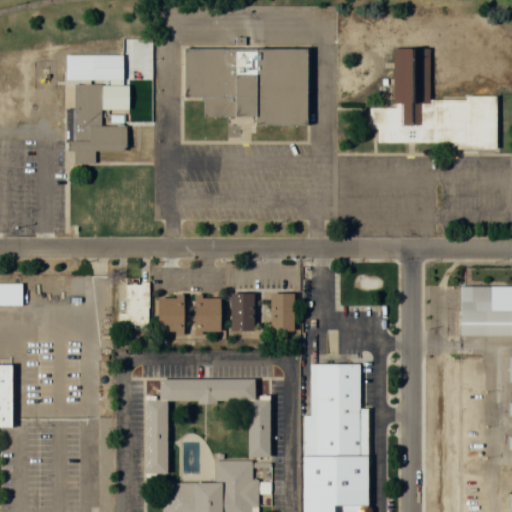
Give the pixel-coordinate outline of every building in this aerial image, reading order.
[(234,34),(234,44),(245,44),(245,34),(234,34)] [(392,45),(391,101),(398,101),(398,106),(369,106),(369,127),(377,127),(377,140),(452,141),(452,148),(496,148),(496,92),(464,92),(464,97),(430,97),(430,46),(392,45)] [(184,46),(184,95),(205,94),(205,115),(254,115),(254,126),(308,126),(308,46),(184,46)] [(72,82),(72,104),(62,104),(62,140),(68,140),(68,149),(74,149),(74,161),(92,161),(92,147),(125,147),(125,125),(100,125),(101,83),(72,82)] [(110,105),(110,119),(119,119),(119,105),(110,105)] [(118,312),(118,325),(147,325),(148,281),(126,281),(126,312),(118,312)] [(0,282),(0,304),(21,304),(21,282),(0,282)] [(459,284),(459,336),(511,335),(511,309),(491,310),(491,284),(459,284)] [(231,329),(254,329),(254,291),(231,291),(231,329)] [(271,291),(271,329),(294,329),(294,291),(271,291)] [(184,337),(184,295),(157,295),(157,337),(184,337)] [(222,335),(222,295),(195,295),(195,329),(209,329),(209,335),(222,335)] [(359,361),(359,406),(369,406),(370,505),(357,505),(357,511),(303,511),(303,454),(318,454),(318,443),(303,443),(303,415),(311,415),(311,362),(359,361)] [(0,426),(11,426),(11,415),(11,362),(0,362),(0,426)] [(145,396),(144,472),(165,472),(165,399),(246,399),(246,456),(269,456),(269,392),(251,392),(251,375),(160,375),(160,396),(145,396)] [(161,479),(161,511),(259,511),(259,494),(259,479),(251,479),(251,459),(222,459),(222,453),(214,453),(214,479),(161,479)] [(259,494),(272,494),(272,479),(259,479),(259,494)]
